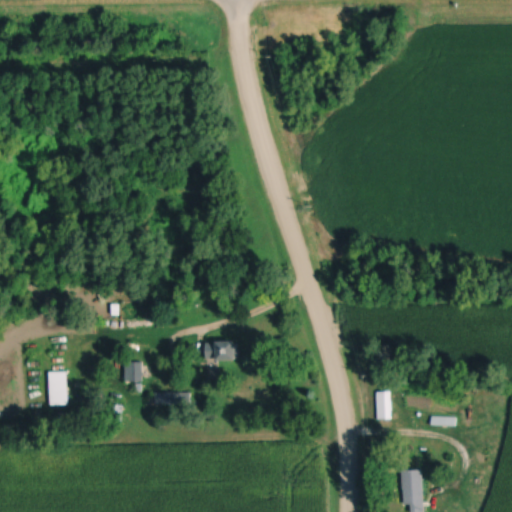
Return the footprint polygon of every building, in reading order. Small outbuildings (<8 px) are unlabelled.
[(121,301),(121,319),(132,319),(132,301),(121,301)] [(239,344),(206,344),(206,363),(239,363),(239,344)] [(392,421),(392,393),(378,393),(378,421),(392,421)] [(191,396),(160,396),(161,406),(191,406),(191,396)] [(118,411),(113,411),(114,422),(122,422),(122,408),(118,408),(118,411)] [(425,511),(423,471),(403,472),(405,511),(414,511),(425,511)]
